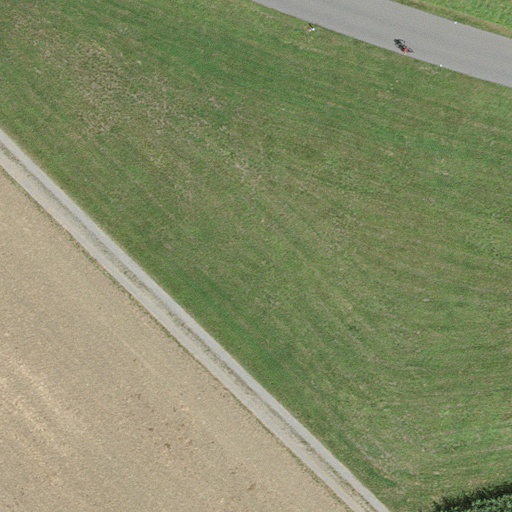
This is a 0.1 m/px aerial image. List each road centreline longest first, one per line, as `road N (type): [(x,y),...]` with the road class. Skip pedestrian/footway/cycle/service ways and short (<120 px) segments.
road 1 (track): [(0,137),(381,511)]
road 2 (tertiary): [(511,62),(323,0)]
